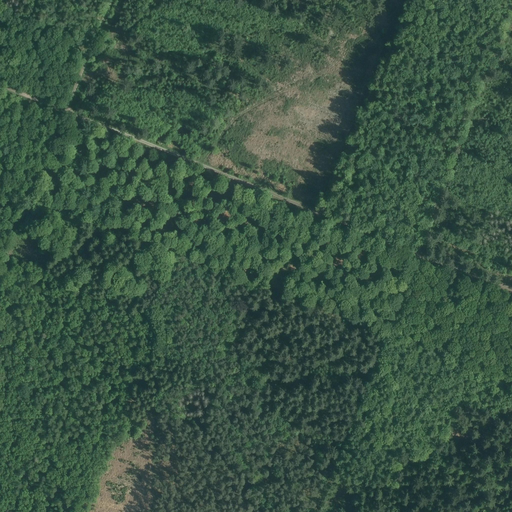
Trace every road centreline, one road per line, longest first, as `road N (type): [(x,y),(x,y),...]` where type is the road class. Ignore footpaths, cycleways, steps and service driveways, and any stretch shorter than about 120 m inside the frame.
road 1 (track): [(64,112),(414,250)]
road 2 (track): [(414,250),(511,5)]
road 3 (track): [(0,277),(64,112)]
road 4 (track): [(64,112),(111,0)]
